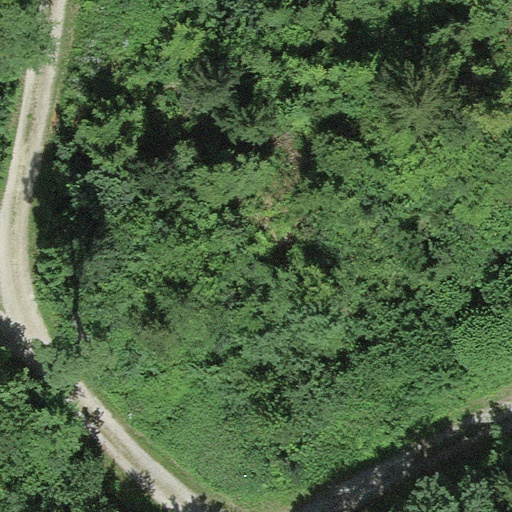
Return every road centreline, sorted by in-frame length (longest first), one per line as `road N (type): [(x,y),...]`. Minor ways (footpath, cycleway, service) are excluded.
road 1 (track): [(189,511),(64,377),(7,284)]
road 2 (track): [(53,0),(7,284)]
road 3 (track): [(328,511),(511,419)]
